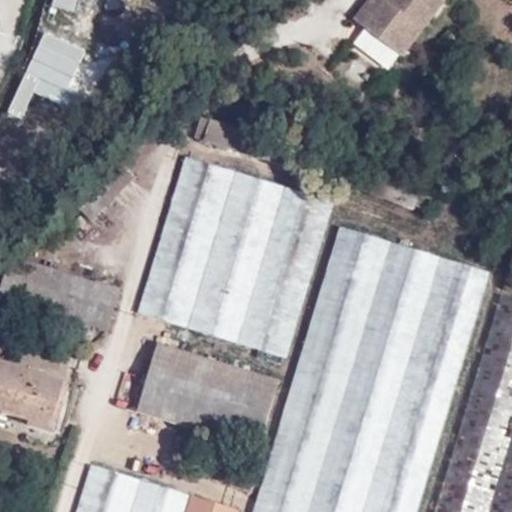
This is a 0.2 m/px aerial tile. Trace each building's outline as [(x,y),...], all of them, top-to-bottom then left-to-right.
[(370,0),(355,18),(404,57),(447,0),(370,0)] [(333,200),(268,181),(183,156),(134,308),(282,355),(333,200)] [(413,511),(484,274),(339,226),(251,511),(413,511)] [(114,287),(11,255),(0,290),(0,296),(102,327),(114,287)] [(511,511),(511,299),(500,295),(433,511),(511,511)] [(136,408),(252,446),(274,380),(154,342),(136,408)] [(73,377),(0,356),(0,428),(55,443),(73,377)] [(90,463),(77,501),(74,511),(236,511),(238,508),(90,463)]
